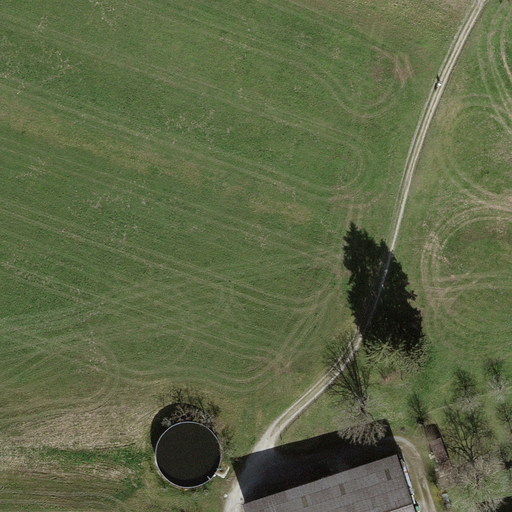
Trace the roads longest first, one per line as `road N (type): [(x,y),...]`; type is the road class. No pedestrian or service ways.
road 1 (track): [(480,0),(433,96),(369,313),(332,375),(250,459),(232,511)]
road 2 (track): [(237,487),(400,444),(427,511)]
